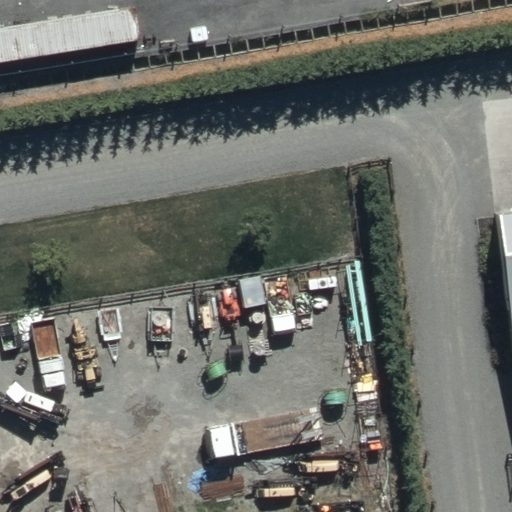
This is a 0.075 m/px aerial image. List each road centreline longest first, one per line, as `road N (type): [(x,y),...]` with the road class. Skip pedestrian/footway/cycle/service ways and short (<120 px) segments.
road 1 (unknown): [(372,97),(427,511)]
road 2 (unknown): [(0,163),(372,97)]
road 3 (unknown): [(372,97),(511,72)]
